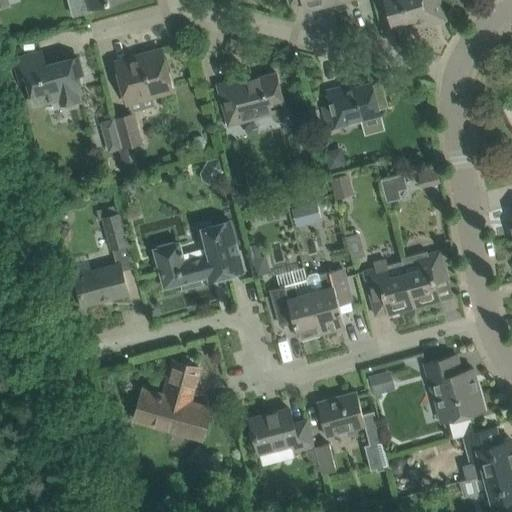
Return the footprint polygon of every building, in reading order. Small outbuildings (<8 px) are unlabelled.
[(89,7),(115,0),(67,0),(72,17),(90,12),(89,7)] [(288,0),(290,5),(303,2),(305,11),(331,4),(330,0),(288,0)] [(385,0),(393,28),(427,19),(428,24),(444,19),(438,0),(385,0)] [(166,69),(161,50),(116,62),(127,103),(173,91),(166,69)] [(60,97),(62,103),(79,99),(78,92),(81,91),(77,75),(82,74),(77,57),(45,66),(42,53),(14,60),(20,84),(28,82),(34,104),(60,97)] [(217,85),(223,104),(228,125),(271,114),(272,118),(274,121),(279,123),(283,121),(285,118),(285,114),(284,110),(287,109),(281,92),(276,73),(247,80),(246,77),(217,85)] [(323,107),(328,129),(363,120),(362,116),(377,111),(379,119),(381,118),(378,109),(388,107),(382,83),(372,86),(371,83),(342,91),(341,87),(327,91),(331,105),(323,107)] [(115,119),(123,148),(141,143),(133,114),(115,119)] [(429,142),(428,142),(427,142),(426,142),(425,142),(424,143),(423,144),(422,145),(422,146),(422,147),(422,148),(422,149),(422,150),(422,151),(423,151),(424,152),(424,153),(425,153),(426,153),(427,154),(428,153),(429,153),(430,153),(431,152),(432,152),(432,151),(433,150),(433,149),(433,148),(433,147),(433,146),(433,145),(432,144),(431,143),(430,143),(430,142),(429,142)] [(329,170),(346,165),(340,147),(324,152),(329,170)] [(138,169),(134,153),(127,155),(132,171),(138,169)] [(418,172),(422,186),(439,182),(436,168),(418,172)] [(380,178),(386,203),(415,195),(409,171),(380,178)] [(354,194),(349,174),(331,178),(337,199),(354,194)] [(296,226),(321,219),(317,201),(291,207),(296,226)] [(111,249),(126,245),(118,214),(103,218),(111,249)] [(230,221),(212,226),(211,220),(195,224),(199,239),(205,238),(209,254),(183,261),(178,243),(177,243),(176,240),(157,245),(157,249),(155,249),(160,268),(165,287),(181,283),(183,288),(203,283),(201,277),(205,276),(206,281),(220,277),(243,271),(238,252),(230,221)] [(261,256),(258,243),(249,246),(252,258),(261,256)] [(402,261),(414,307),(440,299),(436,283),(448,279),(440,250),(428,254),(427,251),(401,258),(402,261)] [(402,261),(388,264),(386,258),(373,261),(375,268),(363,271),(366,281),(371,300),(375,317),(388,313),(388,314),(414,307),(402,261)] [(129,294),(124,274),(121,263),(94,270),(91,271),(75,275),(74,276),(82,306),(129,294)] [(352,302),(346,282),(343,268),(320,274),(316,272),(309,275),(307,279),(311,293),(321,332),(344,325),(337,299),(349,296),(350,302),(352,302)] [(311,293),(298,297),(295,283),(291,284),(272,290),(269,290),(279,325),(284,323),(288,320),(293,318),(298,338),(321,332),(311,293)] [(439,422),(447,420),(485,410),(473,368),(461,371),(457,354),(424,363),(431,390),(439,422)] [(135,419),(202,438),(210,409),(189,402),(199,368),(174,361),(164,396),(143,390),(135,419)] [(381,384),(379,374),(368,377),(373,396),(384,393),(381,384)] [(326,436),(364,425),(370,445),(364,446),(371,470),(376,468),(377,471),(389,468),(374,411),(363,414),(356,391),(340,396),(339,399),(330,402),(329,399),(317,402),(322,421),(326,436)] [(306,420),(293,424),(289,408),(250,419),(255,438),(259,452),(260,455),(291,447),(293,455),(306,451),(309,464),(318,462),(314,446),(313,446),(311,440),(306,420)] [(480,461),(484,475),(511,467),(511,440),(511,439),(500,442),(496,427),(500,426),(500,425),(463,435),(471,463),(480,461)] [(329,442),(314,446),(318,462),(319,461),(322,473),(336,470),(329,442)] [(199,475),(214,459),(198,445),(184,462),(199,475)] [(405,464),(403,459),(397,458),(392,460),(390,467),(392,473),(398,474),(402,472),(405,464)] [(475,477),(459,482),(463,498),(479,493),(481,501),(484,511),(511,511),(511,467),(484,475),(475,477)]
